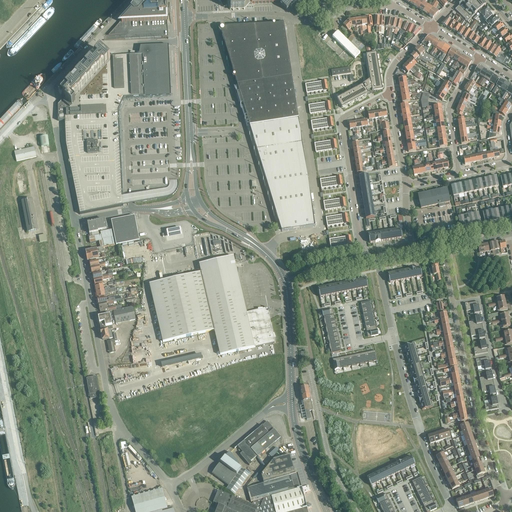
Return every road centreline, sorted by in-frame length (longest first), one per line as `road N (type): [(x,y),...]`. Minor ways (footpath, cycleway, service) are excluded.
road 1 (residential): [(504,500),(476,421),(442,248)]
road 2 (residential): [(114,420),(73,220)]
road 3 (residential): [(390,92),(340,123),(364,261)]
road 4 (residential): [(449,506),(391,335)]
road 5 (residential): [(356,511),(331,466),(310,368)]
road 6 (residential): [(170,486),(268,409),(292,404)]
road 7 (residential): [(184,17),(325,16)]
road 8 (residential): [(73,220),(49,88)]
road 9 (secondary): [(292,404),(283,280)]
road 10 (residential): [(458,173),(448,109),(478,58)]
